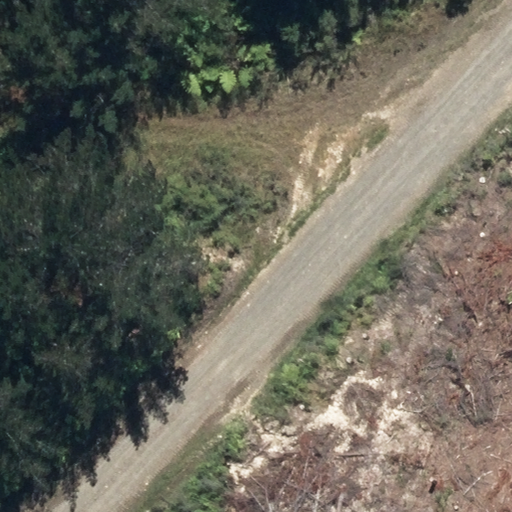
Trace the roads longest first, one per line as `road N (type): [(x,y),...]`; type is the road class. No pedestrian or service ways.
road 1 (track): [(115,511),(511,67)]
road 2 (track): [(441,144),(105,170),(0,138)]
